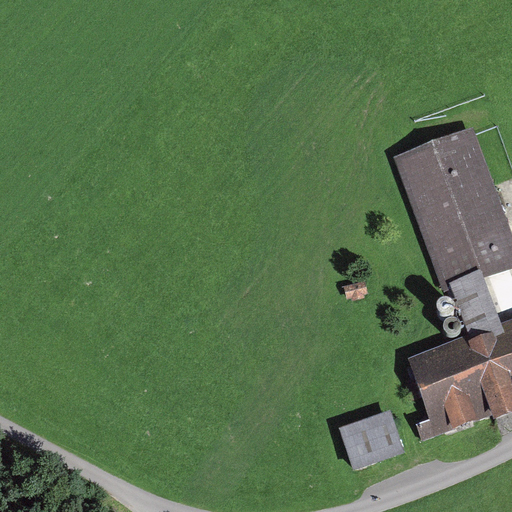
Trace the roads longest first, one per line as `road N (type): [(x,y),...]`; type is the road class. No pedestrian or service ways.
road 1 (residential): [(160,511),(0,424)]
road 2 (residential): [(511,448),(361,511)]
